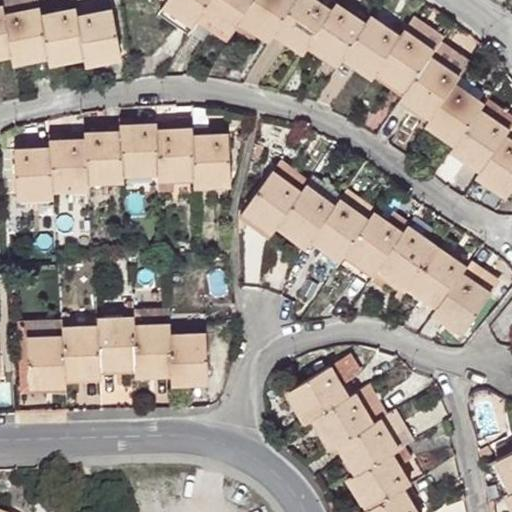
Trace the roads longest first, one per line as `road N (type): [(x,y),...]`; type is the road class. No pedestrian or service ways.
road 1 (residential): [(511,236),(425,192),(386,157),(311,113),(187,90),(134,90),(0,112)]
road 2 (residential): [(228,444),(263,351),(305,335),(389,337),(451,367)]
road 3 (residential): [(228,444),(174,432),(0,437)]
road 4 (residential): [(451,367),(478,511)]
